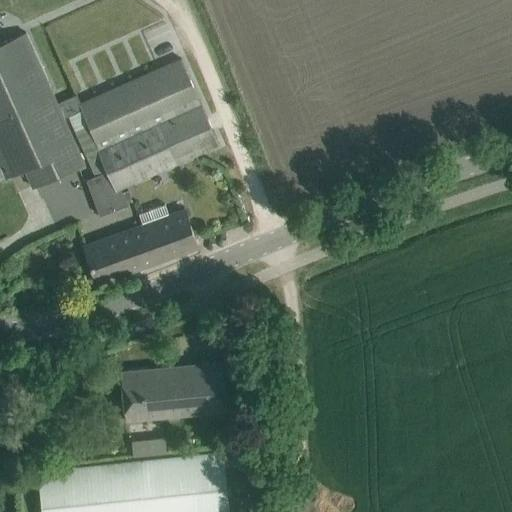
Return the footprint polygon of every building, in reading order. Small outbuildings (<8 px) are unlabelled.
[(58,102),(26,32),(0,43),(0,176),(4,175),(6,178),(25,170),(33,187),(86,164),(66,117),(69,115),(96,174),(86,179),(100,214),(127,204),(121,187),(219,144),(181,58),(82,102),(78,93),(77,91),(65,95),(66,98),(58,102)] [(85,246),(98,282),(198,246),(195,239),(184,210),(170,215),(165,204),(149,210),(153,221),(85,246)] [(121,371),(126,420),(227,410),(222,361),(121,371)] [(165,452),(164,436),(151,437),(152,453),(165,452)] [(38,470),(42,511),(229,511),(223,451),(38,470)]
